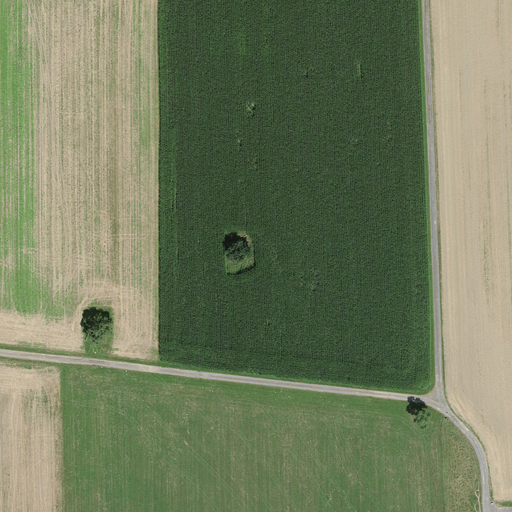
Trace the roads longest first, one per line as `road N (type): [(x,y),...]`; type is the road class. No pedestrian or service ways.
road 1 (track): [(0,350),(435,402)]
road 2 (track): [(435,402),(423,0)]
road 3 (track): [(435,402),(470,438),(480,462),(482,511)]
